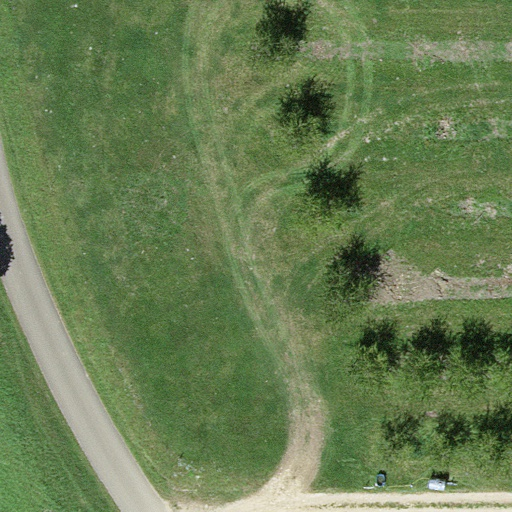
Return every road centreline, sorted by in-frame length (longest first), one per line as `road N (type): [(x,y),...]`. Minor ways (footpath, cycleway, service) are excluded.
road 1 (unclassified): [(0,229),(25,312),(77,416),(142,511)]
road 2 (track): [(511,505),(308,511)]
